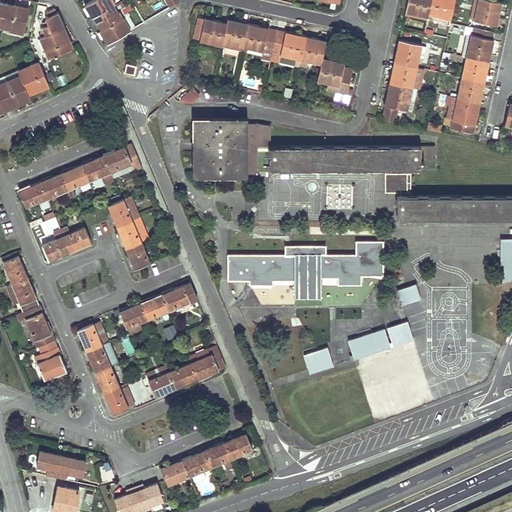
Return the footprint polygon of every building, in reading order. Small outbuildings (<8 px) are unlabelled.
[(92,0),(85,4),(92,18),(93,17),(97,23),(118,11),(114,5),(116,4),(113,0),(92,0)] [(408,0),(406,10),(428,14),(429,12),(431,0),(408,0)] [(431,0),(429,12),(451,17),(454,0),(431,0)] [(475,0),(471,19),(473,19),(474,20),(496,25),(501,2),(490,0),(475,0)] [(23,33),(29,7),(15,3),(14,5),(8,3),(2,28),(9,29),(9,30),(23,33)] [(45,35),(42,37),(39,38),(45,52),(46,51),(49,58),(72,48),(69,41),(70,41),(58,12),(56,13),(54,8),(46,12),(48,17),(45,18),(48,25),(42,27),(45,35)] [(428,14),(406,10),(405,15),(427,20),(428,14)] [(118,11),(97,23),(101,29),(100,30),(107,43),(131,29),(123,17),(122,18),(118,11)] [(200,41),(222,46),(227,24),(204,18),(204,21),(197,20),(193,38),(200,40),(200,41)] [(242,51),(248,24),(228,20),(227,24),(222,46),(222,47),(227,48),(238,51),(242,52),(242,51)] [(277,31),(248,24),(242,51),(247,52),(249,45),(263,48),(262,52),(272,54),(277,31)] [(466,57),(469,58),(488,62),(493,40),(491,39),(493,33),(478,29),(465,26),(463,33),(468,34),(463,57),(466,57)] [(306,37),(277,31),(272,54),(281,56),(280,62),(299,67),(300,65),(306,37)] [(326,42),(306,37),(300,65),(304,66),(308,67),(310,59),(321,61),(322,58),(326,42)] [(417,57),(418,57),(419,57),(424,59),(427,48),(423,47),(423,46),(399,41),(394,63),(415,68),(417,57)] [(249,45),(247,52),(271,58),(272,54),(262,52),(263,48),(249,45)] [(238,51),(227,48),(226,54),(237,57),(238,51)] [(272,54),(271,58),(270,61),(279,63),(280,62),(281,56),(272,54)] [(344,63),(322,58),(321,61),(317,82),(328,84),(326,90),(347,95),(352,70),(343,68),(344,63)] [(469,58),(465,78),(484,82),(488,62),(469,58)] [(19,74),(28,95),(42,89),(42,88),(49,85),(39,62),(32,65),(31,64),(17,69),(19,74)] [(394,63),(390,83),(417,89),(421,69),(417,68),(415,68),(394,63)] [(135,66),(125,64),(123,73),(133,75),(135,66)] [(0,84),(0,87),(9,107),(16,104),(17,105),(30,99),(28,95),(19,74),(6,80),(7,81),(0,84)] [(484,82),(465,78),(461,93),(459,92),(457,98),(480,103),(484,82)] [(385,105),(386,105),(382,120),(396,123),(399,108),(408,110),(408,109),(412,110),(417,89),(390,83),(385,105)] [(2,110),(9,107),(0,87),(0,112),(3,111),(2,110)] [(293,89),(286,88),(284,96),(291,97),(293,89)] [(192,102),(200,96),(194,89),(181,100),(183,103),(192,102)] [(480,103),(457,98),(455,97),(450,119),(452,119),(450,128),(473,133),(480,103)] [(270,126),(257,124),(245,124),(245,121),(196,120),(196,174),(257,174),(257,146),(270,146),(270,126)] [(440,132),(441,124),(428,122),(427,131),(440,132)] [(111,172),(131,164),(134,169),(134,171),(142,167),(132,144),(124,147),(113,151),(114,153),(105,156),(111,172)] [(302,169),(302,146),(269,146),(269,169),(302,169)] [(377,146),(302,146),(302,169),(377,169),(377,146)] [(434,146),(377,146),(377,169),(420,169),(420,163),(424,163),(424,161),(434,161),(434,146)] [(93,161),(83,165),(90,181),(111,172),(105,156),(104,155),(92,160),(93,161)] [(73,170),(62,174),(69,190),(90,181),(83,165),(83,164),(72,168),(73,170)] [(131,164),(111,172),(114,178),(134,169),(131,164)] [(69,190),(62,174),(62,173),(51,178),(51,179),(42,183),(49,199),(69,190)] [(385,173),(385,192),(398,192),(397,219),(430,219),(430,195),(406,196),(407,174),(385,173)] [(40,202),(49,199),(42,183),(41,181),(29,186),(30,187),(19,192),(26,208),(40,202)] [(49,199),(51,204),(71,195),(69,190),(49,199)] [(111,198),(113,203),(121,200),(119,195),(111,198)] [(505,195),(430,195),(430,219),(505,219),(505,195)] [(135,205),(131,196),(123,199),(127,208),(135,205)] [(40,202),(43,210),(52,207),(51,204),(49,199),(40,202)] [(140,218),(135,205),(127,208),(123,199),(121,200),(113,203),(108,205),(112,215),(114,215),(119,226),(132,221),(140,218)] [(132,221),(119,226),(117,227),(121,237),(123,236),(128,247),(141,242),(132,221)] [(61,230),(64,236),(70,251),(80,247),(81,247),(91,243),(85,227),(70,234),(67,227),(61,230)] [(42,237),(45,244),(64,236),(61,230),(42,237)] [(45,261),(59,255),(60,256),(70,252),(70,251),(64,236),(45,244),(42,245),(44,250),(41,252),(45,261)] [(511,237),(501,238),(501,280),(511,280),(511,237)] [(284,255),(228,255),(228,276),(249,276),(249,280),(272,281),(273,276),(294,277),(294,293),(320,293),(320,276),(338,276),(338,280),(361,280),(361,276),(383,276),(383,241),(356,241),(356,255),(326,255),(326,246),(285,245),(284,255)] [(141,242),(128,247),(125,248),(130,258),(131,257),(136,268),(150,262),(141,242)] [(3,261),(12,283),(25,277),(21,266),(23,266),(18,255),(3,261)] [(23,312),(39,305),(37,299),(35,299),(30,287),(31,287),(27,277),(25,277),(12,283),(20,303),(21,305),(20,305),(23,312)] [(162,295),(169,310),(197,298),(190,282),(182,286),(182,285),(172,289),(173,290),(162,295)] [(7,285),(15,305),(20,303),(12,283),(7,285)] [(416,284),(397,290),(402,305),(421,298),(416,284)] [(141,303),(148,319),(169,310),(162,295),(161,293),(151,298),(152,299),(141,303)] [(127,329),(148,319),(141,303),(140,302),(130,307),(130,308),(120,312),(127,329)] [(39,305),(23,312),(17,314),(20,322),(26,319),(35,341),(49,334),(44,323),(47,322),(39,305)] [(88,351),(102,345),(109,342),(107,335),(99,338),(93,323),(91,320),(77,326),(83,341),(82,342),(86,352),(88,351)] [(100,320),(93,323),(99,338),(107,335),(100,320)] [(407,321),(387,327),(393,346),(413,339),(407,321)] [(174,325),(163,329),(169,341),(179,337),(174,325)] [(385,328),(348,340),(355,359),(391,347),(385,328)] [(49,334),(35,341),(37,346),(53,339),(51,334),(49,334)] [(55,343),(45,347),(47,352),(56,348),(55,343)] [(96,372),(110,366),(102,345),(88,351),(92,361),(90,362),(94,373),(96,372)] [(207,356),(219,350),(217,345),(205,350),(207,356)] [(56,348),(47,352),(40,354),(43,361),(37,363),(44,381),(67,371),(57,347),(56,348)] [(327,347),(304,355),(310,373),(334,366),(327,347)] [(218,369),(226,366),(219,350),(207,356),(205,350),(194,355),(196,360),(190,363),(197,378),(207,373),(208,375),(219,370),(218,369)] [(197,378),(190,363),(170,371),(176,386),(186,382),(187,383),(197,379),(197,378)] [(167,365),(146,374),(148,380),(170,371),(167,365)] [(119,387),(110,366),(96,372),(101,383),(99,384),(103,394),(105,393),(119,387)] [(177,387),(176,386),(170,371),(148,380),(155,395),(165,390),(166,392),(177,387)] [(119,387),(127,408),(134,405),(126,385),(119,387)] [(127,408),(119,387),(105,393),(109,404),(108,405),(112,415),(128,408),(127,408)] [(224,441),(225,443),(231,458),(252,449),(246,434),(234,439),(234,437),(224,441)] [(204,450),(204,451),(211,467),(231,458),(225,443),(214,447),(214,446),(204,450)] [(86,462),(40,451),(37,466),(47,468),(46,476),(65,480),(67,473),(83,476),(86,462)] [(211,467),(204,451),(193,456),(193,455),(182,459),(183,461),(189,476),(196,473),(203,470),(211,467)] [(189,476),(183,461),(171,465),(171,464),(161,468),(168,485),(189,476)] [(164,500),(158,482),(144,487),(143,484),(126,490),(128,495),(115,499),(120,511),(130,511),(134,511),(139,511),(151,508),(150,505),(164,500)] [(74,511),(79,491),(69,488),(58,486),(52,511),(58,511),(74,511)]
